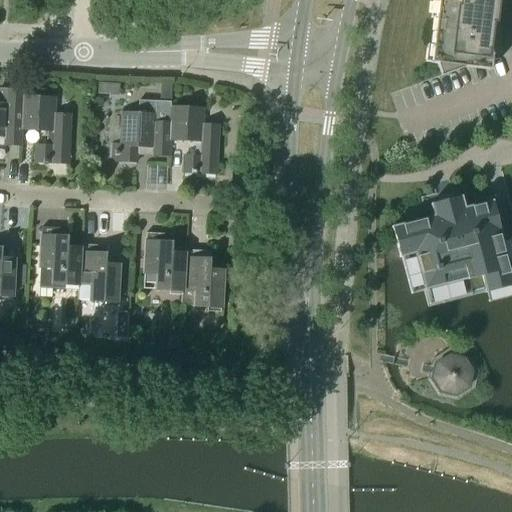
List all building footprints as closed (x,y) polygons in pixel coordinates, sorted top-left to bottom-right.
[(438,0),(430,64),(437,65),(440,75),(441,77),(465,68),(490,71),(491,58),(493,58),(492,55),(496,24),(498,0),(438,0)] [(21,132),(21,114),(22,98),(23,98),(23,90),(0,88),(0,146),(20,147),(21,132)] [(21,114),(21,132),(48,133),(48,148),(35,147),(34,163),(67,165),(70,115),(53,114),(54,99),(23,98),(22,98),(21,114)] [(170,102),(138,101),(137,115),(121,114),(120,145),(111,145),(111,162),(136,163),(136,156),(168,157),(169,141),(170,109),(170,102)] [(216,175),(218,126),(202,126),(202,110),(170,109),(169,141),(195,142),(195,158),(183,157),(182,174),(216,175)] [(404,224),(391,227),(391,230),(392,229),(398,254),(399,256),(398,256),(399,258),(401,258),(406,277),(410,295),(423,291),(427,308),(438,305),(484,293),(486,293),(486,292),(510,286),(510,287),(511,286),(511,283),(511,278),(508,267),(500,236),(499,232),(499,230),(498,230),(491,203),(492,203),(491,201),(488,190),(468,195),(465,186),(451,189),(449,180),(447,180),(447,179),(433,183),(433,184),(431,184),(434,192),(434,194),(422,197),(420,198),(422,207),(421,207),(402,212),(405,223),(404,224)] [(80,248),(67,248),(68,237),(55,236),(55,228),(42,227),(39,283),(78,285),(77,300),(80,248)] [(184,254),(171,253),(172,242),(159,242),(159,234),(146,233),(144,272),(157,273),(156,290),(182,291),(182,289),(184,254)] [(80,248),(77,300),(116,302),(118,265),(105,264),(105,255),(93,254),(94,245),(80,244),(80,248)] [(0,296),(12,297),(14,259),(1,259),(1,248),(0,248),(0,296)] [(184,254),(182,289),(182,291),(181,306),(221,308),(223,271),(210,270),(210,260),(198,259),(198,250),(184,250),(184,254)] [(463,360),(449,357),(450,364),(443,369),(441,377),(446,384),(454,386),(461,382),(463,373),(470,372),(463,360)]
